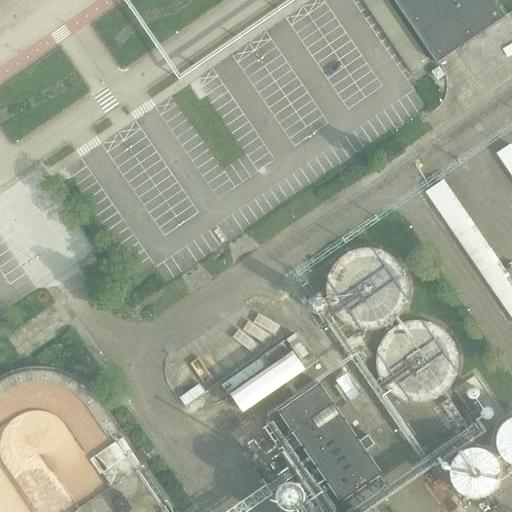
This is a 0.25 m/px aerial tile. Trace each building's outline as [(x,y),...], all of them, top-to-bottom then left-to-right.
[(386,0),(362,0),(412,74),(429,63),(386,0)] [(494,0),(392,0),(436,63),(505,16),(494,0)] [(439,68),(432,73),(437,80),(444,76),(439,68)] [(406,293),(407,286),(406,278),(405,271),(401,264),(396,258),(391,253),(383,248),(374,245),(367,244),(359,245),(350,247),(344,251),(337,256),(331,263),(328,269),(325,277),(325,286),(325,294),(328,301),(331,308),(335,313),(343,320),(350,324),(357,326),(365,327),(374,326),(382,324),(390,319),(396,314),(401,307),(404,301),(406,293)] [(456,368),(457,360),(457,353),(455,345),(451,337),(446,331),(439,325),(431,321),(425,319),(414,318),(407,319),(399,321),(392,325),(385,332),(380,337),(376,345),(375,352),(374,360),(375,369),(377,376),(381,383),(388,391),(395,396),(403,399),(411,401),(418,401),(425,400),(432,398),(438,395),(445,389),(449,384),(454,376),(456,368)] [(294,335),(286,340),(300,360),(308,354),(294,335)] [(261,358),(221,386),(228,396),(229,396),(242,415),(306,371),(292,352),(290,354),(282,343),(261,358)] [(279,410),(276,411),(278,414),(289,430),(291,433),(295,440),(296,440),(305,453),(304,453),(313,466),(313,465),(318,473),(324,482),(325,482),(327,485),(326,485),(337,501),(338,501),(340,504),(342,502),(343,502),(353,495),(352,495),(369,483),(369,484),(380,477),(379,476),(382,475),(380,472),(380,471),(369,455),(369,456),(365,450),(373,444),(367,436),(359,441),(338,411),(339,410),(334,403),(334,404),(331,401),(332,400),(321,384),(320,385),(319,382),(316,384),(306,391),(289,403),(289,402),(279,409),(279,410)] [(199,384),(179,398),(185,406),(205,392),(199,384)] [(511,421),(511,423),(507,425),(504,428),(501,434),(499,439),(499,443),(500,451),(502,457),(505,461),(508,464),(511,466),(511,421)] [(501,484),(501,479),(500,470),(498,466),(495,462),(491,459),(487,456),(482,455),(478,454),(474,454),(468,455),(463,458),(459,460),(456,463),(453,469),(451,474),(451,478),(452,486),(454,492),(457,496),(460,499),(466,502),(475,504),(479,504),(484,503),(489,501),(493,498),(497,493),(499,489),(501,484)]
